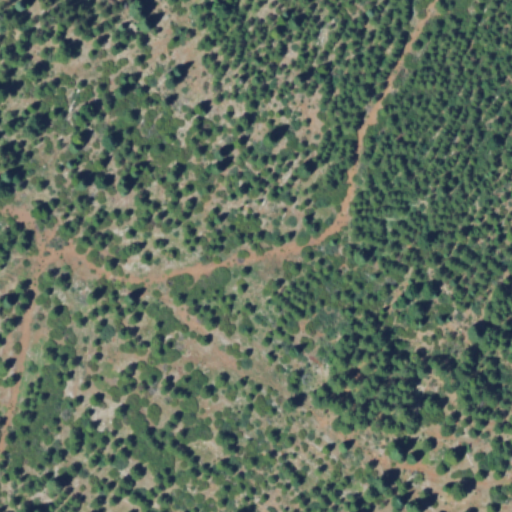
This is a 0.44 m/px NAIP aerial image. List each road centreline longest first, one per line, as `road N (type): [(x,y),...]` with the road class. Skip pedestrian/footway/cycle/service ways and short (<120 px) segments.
road 1 (track): [(0,216),(124,278),(296,244),(326,230),(343,209),(365,115),(429,0)]
road 2 (track): [(0,430),(42,236)]
